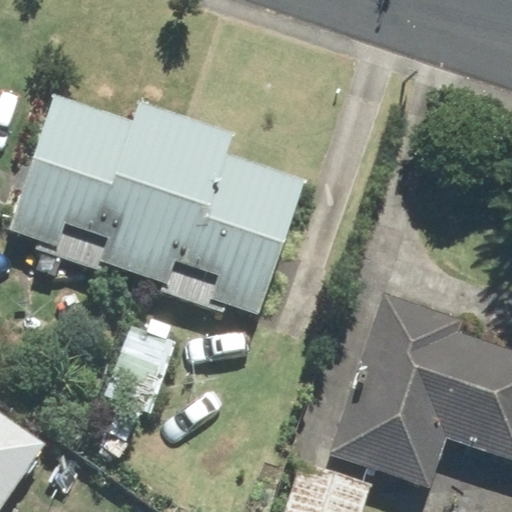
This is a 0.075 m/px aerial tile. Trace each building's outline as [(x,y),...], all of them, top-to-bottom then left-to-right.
[(133,123),(55,97),(9,231),(39,242),(37,250),(102,272),(105,264),(163,283),(160,292),(224,313),(227,305),(258,316),(304,181),(226,154),(233,134),(139,103),(133,123)] [(386,296),(330,454),(430,489),(448,439),(511,461),(511,352),(456,333),(460,322),(386,296)] [(152,414),(176,342),(128,326),(104,397),(152,414)] [(0,509),(45,444),(0,413),(0,509)] [(362,511),(370,485),(299,463),(284,511),(362,511)]
